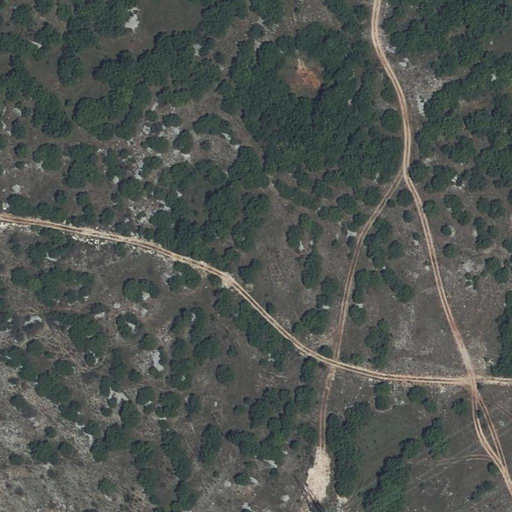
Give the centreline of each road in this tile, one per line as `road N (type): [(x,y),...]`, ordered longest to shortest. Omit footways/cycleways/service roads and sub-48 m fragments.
road 1 (track): [(0,216),(134,241),(205,268),(239,286),(288,337),(334,363),(382,377),(511,379)]
road 2 (track): [(511,484),(479,428),(407,175),(410,116),(374,41),(377,0)]
